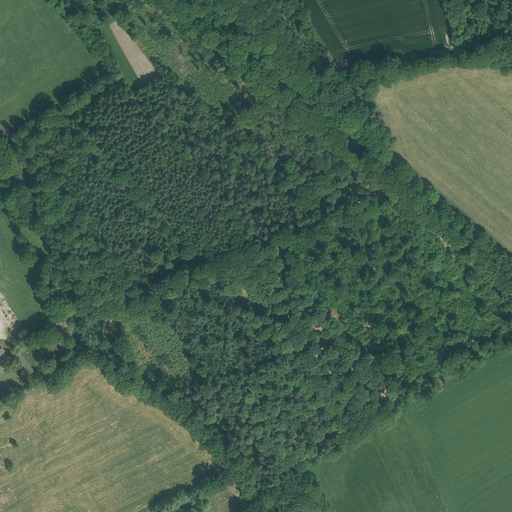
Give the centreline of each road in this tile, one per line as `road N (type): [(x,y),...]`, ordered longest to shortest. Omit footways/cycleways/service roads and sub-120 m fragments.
road 1 (track): [(206,0),(511,258)]
road 2 (track): [(305,85),(511,46)]
